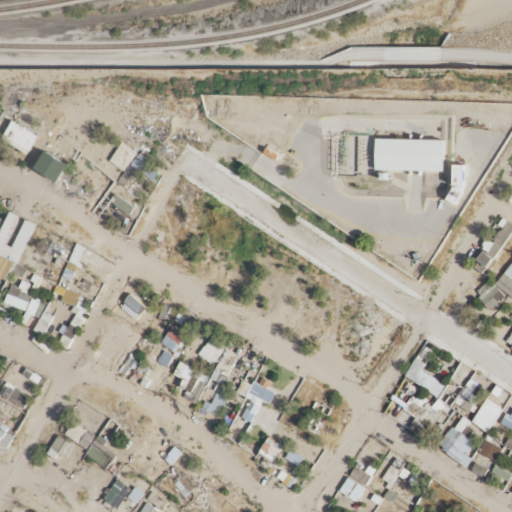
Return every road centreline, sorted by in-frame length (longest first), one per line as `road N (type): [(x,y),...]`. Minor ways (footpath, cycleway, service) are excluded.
road 1 (residential): [(0,170),(281,352),(487,511)]
road 2 (track): [(511,47),(491,23),(291,61),(0,58)]
road 3 (residential): [(511,157),(294,511)]
road 4 (residential): [(511,381),(172,168)]
road 5 (residential): [(0,330),(53,366),(121,393),(200,449),(236,493),(277,511)]
road 6 (residential): [(0,454),(172,168)]
